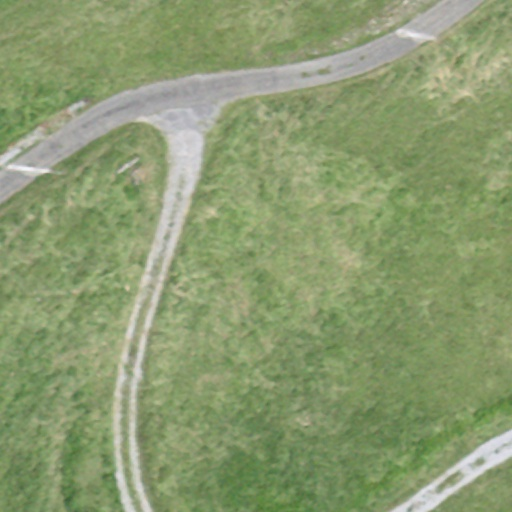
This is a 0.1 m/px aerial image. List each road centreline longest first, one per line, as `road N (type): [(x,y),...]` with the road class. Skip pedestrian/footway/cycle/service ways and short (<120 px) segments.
road 1 (unclassified): [(477,0),(386,58),(126,110),(82,128),(0,185)]
road 2 (track): [(195,92),(124,417),(141,511)]
road 3 (track): [(406,511),(511,442)]
